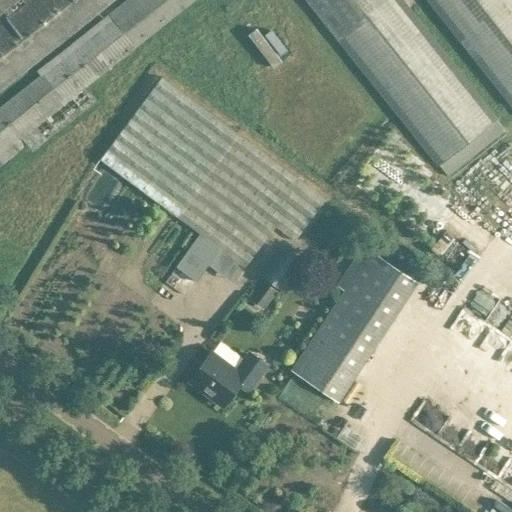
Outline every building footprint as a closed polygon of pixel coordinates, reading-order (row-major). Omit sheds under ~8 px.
[(30,0),(0,24),(0,166),(26,146),(33,151),(95,102),(92,98),(87,91),(85,88),(196,0),(124,0),(36,71),(39,75),(0,106),(0,91),(112,0),(30,0)] [(0,0),(0,12),(15,0),(0,0)] [(511,0),(305,0),(426,150),(426,149),(447,176),(505,130),(484,104),(485,103),(403,0),(426,0),(500,91),(511,104),(511,0)] [(162,77),(101,159),(124,177),(168,210),(176,216),(177,217),(238,134),(162,77)] [(188,248),(176,267),(196,281),(214,258),(225,266),(231,256),(245,267),(276,226),(283,216),(302,230),(324,199),(248,142),(188,225),(197,232),(188,248)] [(343,290),(290,370),(338,401),(418,282),(363,245),(336,285),(343,290)] [(282,290),(301,264),(281,249),(260,274),(282,290)] [(264,308),(277,291),(256,276),(248,288),(254,293),(250,299),(264,308)] [(242,371),(240,374),(211,352),(189,380),(223,405),(235,389),(238,385),(247,391),(267,365),(253,355),(242,371)]
